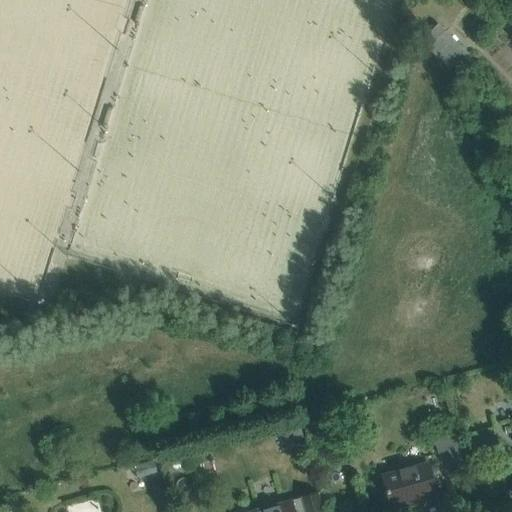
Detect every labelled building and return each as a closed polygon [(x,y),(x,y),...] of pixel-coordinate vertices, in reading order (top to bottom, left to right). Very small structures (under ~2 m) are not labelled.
[(437,24),(420,42),(450,70),(467,53),(437,24)] [(307,406),(285,406),(285,425),(307,425),(307,406)] [(450,448),(448,438),(432,442),(435,452),(450,448)] [(382,475),(386,489),(391,508),(412,503),(412,501),(421,498),(422,503),(436,499),(427,463),(382,475)] [(322,511),(317,493),(300,498),(300,500),(290,503),(289,501),(250,511),(322,511)]
